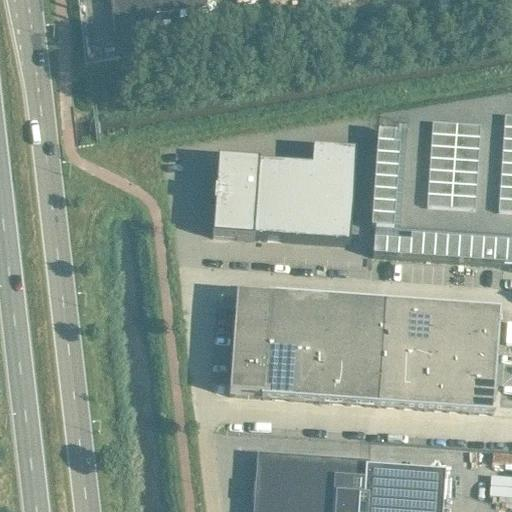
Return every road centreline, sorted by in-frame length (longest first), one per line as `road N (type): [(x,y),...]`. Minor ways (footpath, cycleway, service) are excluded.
road 1 (secondary): [(85,511),(27,0)]
road 2 (unclassified): [(189,278),(511,303)]
road 3 (secondary): [(0,207),(35,511)]
road 4 (unknown): [(511,441),(206,434)]
road 5 (unclassified): [(215,511),(189,278)]
